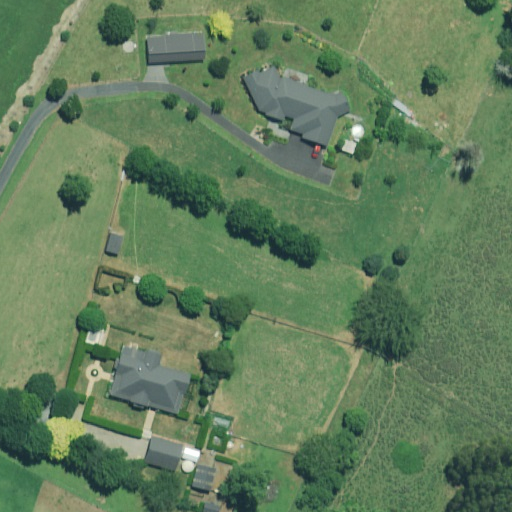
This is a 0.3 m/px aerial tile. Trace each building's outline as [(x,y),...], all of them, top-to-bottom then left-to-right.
[(267,112),(266,115),(284,122),(285,118),(294,121),(290,132),(301,135),(300,138),(328,148),(338,117),(349,113),(342,94),(332,97),(280,79),(273,67),(261,75),(258,70),(243,79),(261,110),(267,112)] [(358,143),(344,138),(340,151),(354,156),(358,143)] [(122,238),(109,235),(106,252),(119,255),(122,238)] [(162,357),(122,346),(108,396),(129,402),(129,404),(147,409),(148,407),(178,416),(190,376),(159,367),(162,357)] [(182,448),(151,438),(144,463),(174,472),(182,448)] [(200,453),(185,448),(182,458),(198,463),(200,453)] [(217,469),(198,465),(193,488),(212,493),(217,469)] [(219,511),(221,507),(204,502),(201,511),(219,511)]
